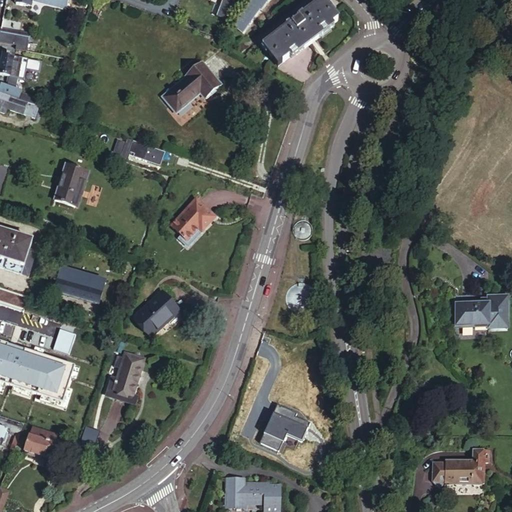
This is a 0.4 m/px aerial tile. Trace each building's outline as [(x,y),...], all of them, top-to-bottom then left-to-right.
[(209,0),(221,6),(212,23),(223,29),(234,6),(228,3),(229,0),(209,0)] [(252,0),(250,4),(258,10),(262,12),(269,0),(252,0)] [(322,2),(262,47),(276,66),(337,22),(322,2)] [(258,10),(250,4),(239,20),(234,28),(241,34),(258,10)] [(1,32),(0,36),(0,42),(17,46),(17,50),(26,52),(29,38),(1,32)] [(247,39),(235,48),(240,54),(251,45),(247,39)] [(3,55),(0,71),(0,76),(19,79),(23,58),(3,55)] [(187,78),(162,98),(175,114),(200,93),(205,99),(220,86),(201,64),(185,77),(187,78)] [(3,85),(0,92),(0,93),(20,100),(22,92),(3,85)] [(22,92),(20,100),(38,107),(41,99),(22,92)] [(0,110),(5,112),(6,108),(34,117),(38,107),(20,100),(0,93),(0,110)] [(159,165),(161,161),(164,153),(132,142),(132,144),(127,142),(121,157),(127,159),(130,151),(135,153),(134,156),(159,165)] [(164,151),(164,153),(161,161),(169,164),(176,163),(178,156),(164,151)] [(67,166),(55,202),(74,208),(86,172),(67,166)] [(144,187),(149,196),(160,189),(155,181),(144,187)] [(181,225),(190,235),(195,240),(207,229),(211,232),(222,221),(216,215),(219,212),(206,199),(181,225)] [(226,218),(219,212),(216,215),(222,221),(226,218)] [(207,229),(195,240),(194,241),(198,245),(211,232),(207,229)] [(0,258),(24,267),(30,249),(32,241),(0,230),(0,258)] [(195,240),(190,235),(188,238),(196,247),(198,245),(194,241),(195,240)] [(37,252),(30,249),(24,267),(22,276),(29,278),(37,252)] [(140,263),(114,254),(112,261),(108,259),(104,272),(118,277),(117,281),(131,287),(140,263)] [(0,268),(22,276),(24,267),(0,258),(0,268)] [(58,282),(54,292),(99,305),(106,282),(55,267),(51,280),(58,282)] [(137,319),(152,338),(181,314),(165,295),(137,319)] [(460,310),(460,332),(487,332),(487,331),(507,330),(506,299),(485,300),(485,301),(485,309),(460,310)] [(460,301),(460,310),(485,309),(485,301),(460,301)] [(45,346),(29,394),(55,403),(63,378),(64,379),(72,356),(45,346)] [(116,380),(111,392),(132,399),(144,363),(125,356),(116,380)] [(110,377),(105,390),(111,392),(116,380),(110,377)] [(271,388),(273,410),(303,407),(301,385),(271,388)] [(26,426),(0,416),(0,447),(2,448),(8,430),(17,433),(11,450),(16,451),(26,426)] [(33,434),(31,439),(39,442),(41,437),(33,434)] [(31,439),(26,453),(42,459),(45,460),(48,460),(50,460),(53,459),(54,458),(55,457),(56,453),(61,455),(63,450),(49,445),(51,440),(41,437),(39,442),(31,439)] [(447,462),(447,482),(456,482),(456,485),(482,486),(483,463),(489,463),(489,452),(475,452),(474,463),(447,462)] [(224,495),(224,508),(244,508),(244,504),(267,504),(266,511),(282,511),(283,487),(267,486),(267,490),(256,490),(256,483),(246,484),(246,480),(227,479),(227,495),(224,495)] [(9,492),(0,489),(0,498),(5,501),(9,492)]
